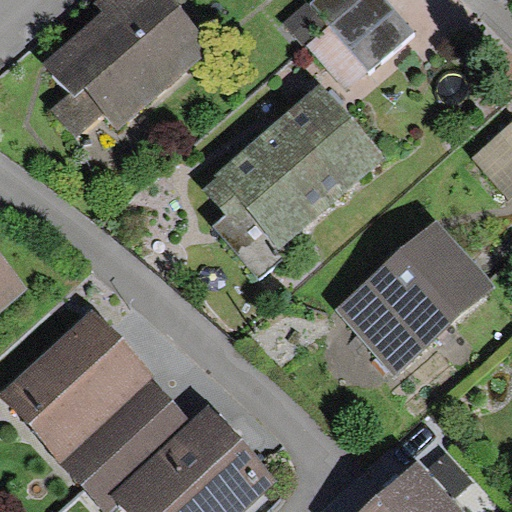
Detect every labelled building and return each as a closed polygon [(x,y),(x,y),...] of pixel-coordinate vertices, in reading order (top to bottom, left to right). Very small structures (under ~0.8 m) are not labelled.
[(140,0),(129,0),(41,78),(66,107),(51,121),(73,146),(94,127),(112,147),(201,68),(140,0)] [(314,103),(213,196),(279,266),(379,173),(314,103)] [(511,130),(481,153),(511,194),(511,130)] [(430,244),(338,324),(395,388),(487,308),(430,244)] [(0,272),(0,321),(25,299),(0,272)] [(0,416),(89,511),(110,511),(181,444),(83,339),(0,415),(0,416)] [(181,444),(110,511),(258,511),(274,498),(204,423),(181,444)] [(426,511),(409,494),(389,511),(426,511)]
